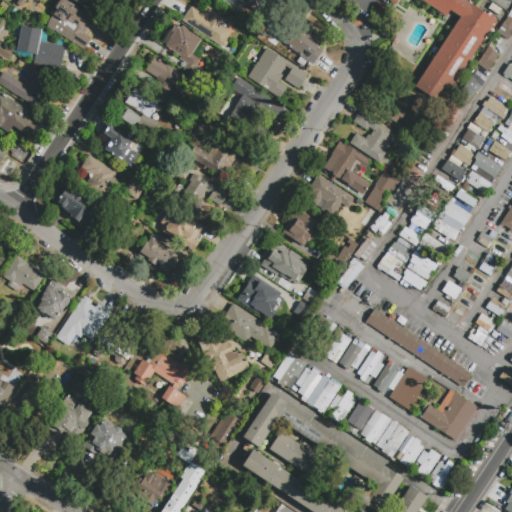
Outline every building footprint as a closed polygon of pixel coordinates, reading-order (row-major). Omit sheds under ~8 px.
[(18,0),(26,0),(21,8),(15,4),(18,0)] [(94,39),(85,52),(55,32),(53,34),(45,28),(58,9),(55,7),(59,0),(66,0),(91,17),(85,25),(88,27),(84,32),(94,39)] [(90,0),(84,8),(74,0),(71,0),(70,1),(69,0),(90,0)] [(268,0),(264,6),(257,1),(252,9),(243,3),(239,9),(225,0),(268,0)] [(414,88),(460,18),(449,11),(445,17),(419,0),(462,0),(495,21),(440,105),(414,88)] [(0,5),(2,2),(8,6),(5,11),(0,7),(0,5)] [(181,21),(190,6),(207,17),(211,11),(225,20),(221,27),(230,32),(220,46),(181,21)] [(511,33),(511,35),(507,40),(496,32),(508,16),(511,18),(511,33)] [(324,54),(313,68),(277,40),(294,18),(314,34),(312,37),(323,46),(319,50),(324,54)] [(0,24),(10,30),(1,43),(0,42),(0,24)] [(59,75),(45,73),(47,65),(33,63),(35,53),(16,50),(21,26),(41,30),(39,41),(64,46),(59,75)] [(170,31),(173,26),(177,29),(179,26),(200,40),(196,47),(200,49),(193,60),(200,65),(192,76),(182,70),(186,64),(178,59),(180,56),(164,46),(173,33),(170,31)] [(0,57),(0,42),(12,51),(5,61),(0,57)] [(307,76),(298,89),(284,80),(291,70),(286,67),(280,75),(282,76),(278,82),(287,88),(279,99),(247,78),(266,49),(307,76)] [(490,68),(487,72),(477,66),(480,61),(481,62),(489,50),(498,56),(495,60),(497,62),(492,70),(490,68)] [(144,69),(152,58),(164,66),(165,63),(186,77),(181,85),(183,86),(172,102),(152,88),(157,81),(154,79),(156,77),(144,69)] [(511,78),(503,73),(509,64),(511,65),(511,78)] [(31,66),(43,74),(38,81),(49,88),(36,109),(0,85),(0,76),(3,72),(23,85),(28,78),(25,76),(31,66)] [(415,98),(401,119),(398,118),(394,124),(378,112),(390,95),(376,85),(382,75),(415,98)] [(480,85),(470,97),(466,94),(462,99),(457,95),(473,76),(477,80),(476,82),(480,85)] [(288,112),(281,123),(268,114),(251,139),(237,130),(239,126),(235,124),(241,114),(236,110),(245,97),(231,87),(237,77),(254,88),(253,89),(288,112)] [(501,83),(511,89),(511,93),(510,96),(511,97),(509,102),(492,90),(495,86),(497,88),(501,83)] [(134,128),(121,118),(128,108),(134,113),(136,110),(124,102),(134,88),(161,106),(152,119),(159,124),(153,132),(142,125),(141,126),(137,123),(134,128)] [(0,92),(40,119),(28,136),(12,126),(5,136),(0,132),(0,92)] [(506,114),(503,118),(482,105),(485,100),(489,102),(491,99),(506,108),(504,113),(506,114)] [(457,107),(461,110),(458,115),(461,118),(453,128),(449,125),(447,127),(443,124),(457,107)] [(385,153),(379,162),(350,143),(356,134),(364,139),(368,134),(370,135),(373,130),(369,127),(367,130),(353,121),(360,110),(393,132),(390,135),(393,137),(383,152),(385,153)] [(503,126),(511,130),(511,111),(510,111),(503,126)] [(491,128),(488,132),(473,123),(479,113),(493,122),(490,128),(491,128)] [(138,141),(132,150),(139,155),(132,165),(123,159),(122,161),(113,156),(112,157),(103,151),(105,148),(102,146),(107,138),(100,134),(107,122),(123,133),(124,131),(138,141)] [(497,129),(500,125),(511,133),(511,144),(497,134),(499,130),(497,129)] [(216,136),(220,130),(252,151),(245,160),(237,155),(223,175),(222,177),(189,155),(195,146),(209,155),(220,139),(216,136)] [(479,149),(463,139),(468,130),(483,140),(480,144),(482,145),(479,149)] [(445,141),(433,155),(425,149),(437,134),(445,141)] [(505,161),(488,150),(494,142),(511,153),(509,158),(508,157),(505,161)] [(368,184),(360,196),(335,180),(333,183),(329,181),(331,177),(321,170),(338,143),(347,149),(348,147),(371,162),(360,179),(368,184)] [(458,145),(472,154),(468,160),(471,162),(468,166),(452,156),(458,145)] [(477,152),(501,168),(497,173),(496,172),(493,176),(472,163),(475,159),(473,158),(477,152)] [(119,182),(105,203),(83,189),(91,177),(84,172),(85,170),(81,168),(89,156),(115,173),(113,177),(119,182)] [(428,166),(414,183),(410,179),(409,180),(405,177),(421,158),(425,162),(424,162),(428,166)] [(439,170),(446,159),(465,172),(458,183),(439,170)] [(467,176),(471,170),(491,184),(487,189),(484,193),(466,181),(469,177),(467,176)] [(378,212),(363,202),(382,172),(397,182),(378,212)] [(226,197),(224,199),(220,206),(209,199),(211,195),(206,191),(201,199),(203,200),(201,204),(204,206),(197,216),(177,202),(191,183),(189,182),(194,174),(224,195),(226,197)] [(353,200),(348,208),(341,203),(332,217),(304,199),(310,191),(308,190),(318,175),(347,194),(346,195),(353,200)] [(145,185),(136,199),(124,191),(133,177),(145,185)] [(444,180),(453,186),(448,195),(432,184),(434,180),(441,184),(444,180)] [(411,191),(394,210),(386,203),(403,184),(411,191)] [(456,192),(459,186),(480,200),(476,205),(475,205),(473,208),(458,199),(460,195),(456,192)] [(99,213),(90,225),(80,219),(75,226),(54,212),(57,208),(55,206),(59,200),(61,201),(65,195),(82,206),(84,203),(99,213)] [(442,211),(439,216),(428,207),(426,210),(421,206),(426,199),(442,211)] [(443,206),(447,200),(470,215),(466,222),(465,221),(463,225),(446,214),(449,210),(443,206)] [(511,232),(499,224),(511,203),(511,232)] [(158,223),(165,211),(168,213),(172,207),(203,227),(196,239),(199,241),(193,251),(162,232),(165,227),(158,223)] [(289,218),(296,209),(316,222),(309,232),(311,233),(304,244),(303,243),(300,246),(281,233),(290,219),(289,218)] [(416,212),(430,221),(424,230),(410,221),(413,216),(413,217),(416,212)] [(383,214),(387,217),(386,218),(390,222),(379,235),(375,232),(374,233),(370,229),(383,214)] [(442,222),(459,232),(453,241),(436,230),(442,222)] [(403,226),(419,237),(417,241),(418,242),(415,247),(397,234),(400,230),(400,231),(403,226)] [(130,251),(143,232),(157,242),(156,244),(171,255),(173,251),(188,261),(170,289),(151,276),(155,272),(142,264),(145,260),(130,251)] [(492,239),(487,247),(476,241),(481,233),(492,239)] [(419,243),(425,234),(448,249),(442,258),(419,243)] [(508,250),(495,242),(498,238),(511,246),(508,250)] [(368,239),(373,243),(371,245),(375,249),(365,261),(361,258),(358,260),(353,256),(368,239)] [(318,267),(326,254),(336,260),(348,241),(357,247),(343,269),(337,266),(332,275),(318,267)] [(386,250),(389,246),(390,246),(393,242),(409,253),(403,261),(386,250)] [(308,261),(272,244),(261,267),(297,284),(308,261)] [(412,256),(415,251),(437,265),(434,270),(433,269),(430,274),(410,262),(413,257),(412,256)] [(465,261),(471,252),(481,259),(476,268),(465,261)] [(493,268),(483,262),(489,253),(498,259),(493,268)] [(261,309),(243,297),(270,254),(289,266),(261,309)] [(45,275),(34,292),(22,284),(20,288),(13,283),(12,284),(3,277),(16,256),(45,275)] [(313,294),(304,288),(298,297),(284,288),(303,259),(317,268),(311,277),(320,283),(313,294)] [(383,259),(400,270),(397,275),(399,276),(396,281),(375,267),(378,262),(380,263),(383,259)] [(351,266),(359,273),(345,290),(337,284),(351,266)] [(467,286),(455,279),(458,275),(457,274),(459,269),(473,278),(470,283),(469,283),(467,286)] [(403,274),(406,270),(427,283),(424,288),(423,287),(420,291),(402,279),(405,275),(403,274)] [(480,271),(490,277),(486,283),(476,277),(480,271)] [(51,280),(62,287),(61,289),(71,296),(55,322),(33,308),(51,280)] [(464,295),(459,303),(446,295),(451,286),(464,295)] [(509,301),(495,292),(498,288),(501,290),(504,286),(511,291),(511,294),(511,296),(511,297),(509,301)] [(467,288),(481,297),(477,302),(463,293),(467,288)] [(56,337),(83,295),(92,301),(90,304),(95,307),(98,303),(112,312),(93,341),(81,333),(79,336),(75,333),(67,344),(56,337)] [(486,309),(492,298),(506,307),(500,317),(486,309)] [(451,311),(446,319),(432,310),(435,305),(436,306),(439,303),(451,311)] [(229,333),(234,326),(223,319),(225,315),(232,305),(277,334),(269,346),(252,335),(246,344),(229,333)] [(267,308),(276,313),(269,324),(260,319),(267,308)] [(365,322),(374,309),(471,373),(462,386),(365,322)] [(455,310),(467,317),(461,326),(450,318),(455,310)] [(494,323),(488,332),(474,323),(480,314),(494,323)] [(511,326),(511,337),(510,340),(495,330),(502,320),(511,326)] [(311,344),(327,323),(332,327),(316,348),(311,344)] [(101,361),(95,357),(94,354),(115,324),(123,330),(120,336),(127,341),(132,335),(145,344),(133,359),(119,352),(115,357),(109,353),(104,360),(101,361)] [(330,360),(325,357),(327,353),(322,351),(335,331),(338,333),(339,332),(346,336),(344,338),(350,342),(343,353),(337,349),(330,360)] [(480,347),(467,338),(470,333),(473,336),(475,332),(485,339),(487,337),(492,340),(489,345),(484,342),(480,347)] [(218,382),(215,373),(212,375),(202,350),(227,341),(232,353),(236,351),(237,354),(242,352),(248,366),(243,373),(218,382)] [(347,371),(341,368),(343,365),(339,363),(351,344),(355,346),(357,342),(363,346),(362,348),(367,352),(355,370),(349,367),(347,371)] [(185,399),(178,410),(161,399),(168,387),(171,388),(173,385),(153,373),(145,387),(131,378),(142,360),(144,361),(153,347),(164,354),(163,355),(190,371),(181,386),(179,385),(175,392),(185,399)] [(363,382),(359,379),(360,377),(356,374),(370,352),(374,355),(377,352),(381,355),(379,359),(381,360),(378,363),(383,366),(374,379),(368,375),(363,382)] [(279,384),(297,356),(306,362),(288,390),(279,384)] [(383,394),(376,389),(378,388),(373,385),(386,365),(390,368),(393,363),(400,368),(383,394)] [(312,368),(318,372),(316,374),(321,378),(307,399),(297,393),(300,388),(294,384),(305,368),(310,371),(312,368)] [(427,380),(407,410),(388,398),(408,368),(427,380)] [(511,387),(498,378),(503,370),(511,376),(511,387)] [(0,371),(3,373),(0,377),(0,388),(5,381),(15,388),(0,410),(0,371)] [(256,378),(264,382),(257,393),(250,389),(256,378)] [(331,382),(336,386),(336,387),(341,390),(328,410),(323,407),(319,412),(314,409),(331,382)] [(33,412),(18,402),(31,384),(49,397),(40,409),(37,406),(33,412)] [(477,407),(454,441),(419,418),(428,405),(436,410),(449,390),(454,393),(454,392),(477,407)] [(347,392),(353,395),(351,398),(356,401),(340,424),(330,417),(347,392)] [(91,412),(86,419),(88,421),(82,430),(74,424),(69,432),(65,429),(60,436),(45,426),(68,393),(78,401),(77,402),(91,412)] [(258,449),(242,438),(271,394),(402,480),(381,511),(360,511),(361,511),(348,502),(359,485),(371,494),(377,485),(366,478),(365,479),(276,421),(258,449)] [(364,403),(374,410),(358,435),(346,428),(350,423),(346,420),(353,409),(358,412),(364,403)] [(375,411),(390,420),(373,447),(363,440),(364,439),(359,436),(375,411)] [(229,441),(217,460),(209,455),(217,443),(211,439),(219,427),(222,429),(229,419),(230,417),(241,423),(229,441)] [(90,435),(97,425),(99,426),(102,422),(103,423),(104,421),(113,427),(112,428),(114,429),(115,428),(117,428),(119,428),(120,429),(121,431),(122,432),(122,434),(127,437),(109,465),(85,450),(84,448),(84,446),(86,444),(91,436),(90,435)] [(391,421),(404,429),(403,431),(407,434),(395,452),(391,450),(386,457),(378,452),(381,446),(377,443),(391,421)] [(203,437),(196,446),(178,434),(184,424),(203,437)] [(322,484),(269,449),(281,432),(333,467),(322,484)] [(409,435),(419,441),(417,444),(422,447),(408,468),(398,461),(403,454),(398,451),(409,435)] [(430,450),(440,457),(425,480),(415,473),(420,465),(415,462),(423,450),(428,454),(430,450)] [(310,511),(241,466),(252,451),(316,493),(317,491),(344,509),(343,510),(345,511),(391,511),(408,487),(425,498),(415,511),(310,511)] [(86,490),(72,481),(86,460),(100,469),(86,490)] [(447,461),(457,468),(442,491),(437,487),(436,489),(431,485),(435,480),(429,476),(439,462),(444,466),(447,461)] [(188,499),(178,492),(186,481),(180,478),(189,465),(204,474),(196,486),(197,487),(188,499)] [(147,471),(156,477),(153,482),(158,486),(159,483),(161,484),(162,482),(169,487),(157,505),(154,503),(151,506),(141,500),(143,496),(131,489),(138,477),(142,480),(147,471)] [(178,511),(195,485),(182,477),(159,511),(178,511)] [(504,511),(511,511),(511,491),(501,510),(504,511)] [(270,510),(268,511),(251,511),(258,501),(270,510)] [(269,511),(277,501),(293,511),(269,511)]
